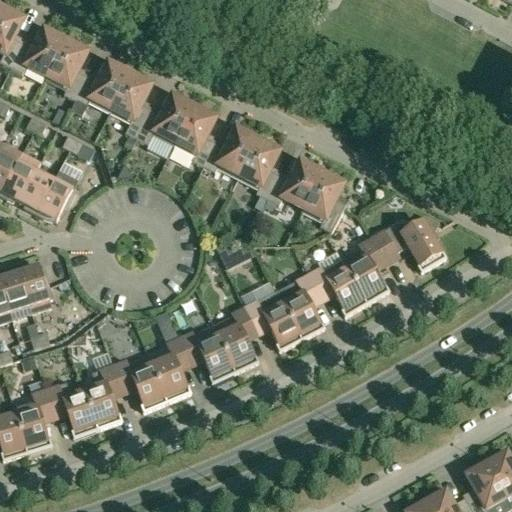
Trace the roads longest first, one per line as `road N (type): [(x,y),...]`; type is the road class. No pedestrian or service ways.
road 1 (residential): [(0,495),(124,454),(277,389),(427,305),(501,249),(489,230),(45,0)]
road 2 (tertiary): [(511,302),(292,430),(91,511)]
road 3 (tertiary): [(170,511),(323,444),(511,333)]
road 4 (residential): [(334,511),(511,414)]
